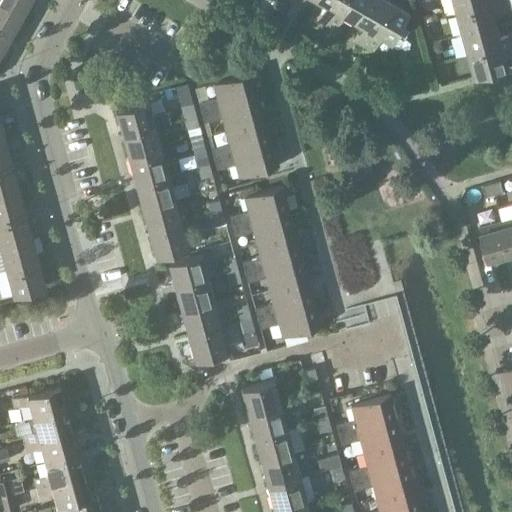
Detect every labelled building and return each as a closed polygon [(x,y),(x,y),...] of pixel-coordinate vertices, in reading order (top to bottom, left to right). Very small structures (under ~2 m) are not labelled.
[(0,0),(0,1),(22,14),(29,0),(0,0)] [(325,22),(337,0),(320,0),(324,2),(316,17),(325,22)] [(352,18),(362,0),(337,0),(325,22),(334,27),(342,13),(352,18)] [(362,43),(387,0),(362,0),(352,18),(362,24),(353,38),(362,43)] [(391,0),(387,0),(362,43),(371,48),(380,34),(390,40),(408,10),(391,0)] [(495,0),(452,0),(455,11),(495,0)] [(492,13),(508,8),(505,0),(495,0),(455,11),(461,32),(495,23),(492,13)] [(0,30),(9,36),(22,14),(0,1),(0,30)] [(466,53),(511,40),(511,30),(498,34),(495,23),(461,32),(466,53)] [(0,51),(9,36),(0,30),(0,51)] [(472,75),(506,65),(503,54),(511,51),(511,40),(466,53),(472,75)] [(202,110),(258,95),(251,71),(214,82),(218,96),(199,101),(202,110)] [(226,129),(264,118),(258,95),(202,110),(204,120),(222,115),(226,129)] [(168,110),(153,114),(149,100),(116,109),(123,134),(155,125),(156,125),(171,121),(168,110)] [(184,117),(196,113),(193,101),(181,105),(184,117)] [(188,129),(198,126),(199,125),(196,113),(184,117),(188,129)] [(214,157),(270,142),(264,118),(226,129),(230,143),(212,148),(214,157)] [(162,149),(156,125),(155,125),(123,134),(129,158),(162,149)] [(0,166),(12,163),(5,139),(0,140),(0,166)] [(214,157),(217,167),(235,162),(239,176),(277,166),(270,142),(214,157)] [(129,158),(136,182),(180,170),(178,160),(166,163),(162,149),(129,158)] [(198,165),(209,163),(206,151),(195,154),(198,165)] [(0,192),(18,188),(12,163),(0,166),(0,192)] [(201,178),(211,175),(212,175),(209,163),(198,165),(201,178)] [(184,169),(180,170),(136,182),(142,207),(175,198),(172,184),(187,180),(184,169)] [(492,181),(496,193),(504,190),(501,179),(499,180),(492,181)] [(487,195),(496,193),(492,181),(484,184),(487,195)] [(232,224),(288,209),(282,185),(244,195),(248,209),(229,214),(232,224)] [(0,218),(25,212),(18,188),(0,192),(0,218)] [(149,231),(182,222),(175,198),(142,207),(149,231)] [(208,203),(211,214),(222,211),(219,200),(208,203)] [(257,242),(294,232),(288,209),(232,224),(235,234),(253,229),(257,242)] [(214,226),(224,223),(225,223),(222,211),(211,214),(214,226)] [(0,244),(31,236),(25,212),(0,218),(0,244)] [(511,252),(511,251),(511,217),(503,220),(511,252)] [(489,258),(511,252),(503,220),(480,226),(489,258)] [(182,222),(149,231),(156,257),(189,248),(182,222)] [(244,270),(300,255),(294,232),(257,242),(260,256),(242,261),(244,270)] [(0,248),(6,269),(38,261),(31,236),(0,244),(0,248)] [(176,286),(208,277),(201,252),(169,261),(176,286)] [(269,288),(307,278),(300,255),(244,270),(247,281),(266,276),(269,288)] [(227,272),(237,269),(234,257),(224,260),(227,272)] [(38,261),(6,269),(12,294),(45,285),(38,261)] [(230,283),(240,281),(237,269),(227,272),(230,283)] [(182,310),(214,301),(208,277),(176,286),(182,310)] [(257,316),(313,301),(307,278),(269,288),(273,302),(254,307),(257,316)] [(189,334),(221,326),(214,301),(182,310),(189,334)] [(257,316),(260,326),(278,321),(282,335),(319,325),(313,301),(257,316)] [(240,320),(250,318),(247,305),(237,308),(240,320)] [(243,332),(253,329),(250,318),(240,320),(243,332)] [(221,326),(189,334),(195,359),(227,351),(221,326)] [(306,382),(317,379),(313,366),(303,369),(306,382)] [(247,411),(280,402),(273,377),(241,386),(247,411)] [(28,418),(65,408),(59,385),(27,394),(27,393),(10,398),(13,407),(29,402),(32,415),(27,417),(28,418)] [(338,432),(395,417),(388,393),(350,403),(354,417),(335,422),(338,432)] [(254,435),(286,427),(280,402),(247,411),(254,435)] [(317,418),(327,416),(324,404),(314,407),(317,418)] [(24,443),(71,430),(65,408),(28,418),(31,431),(22,434),(24,443)] [(320,431),(330,428),(331,428),(327,416),(317,418),(320,431)] [(363,450),(401,440),(395,417),(338,432),(340,442),(359,437),(363,450)] [(261,460),(293,451),(286,427),(254,435),(261,460)] [(44,460),(77,451),(71,430),(24,443),(27,451),(41,447),(44,460)] [(351,478),(407,463),(401,440),(363,450),(367,464),(348,469),(351,478)] [(36,486),(83,473),(77,451),(44,460),(48,473),(34,477),(36,486)] [(267,484),(300,475),(293,451),(261,460),(267,484)] [(330,467),(341,464),(337,453),(327,456),(330,467)] [(376,496),(413,486),(407,463),(351,478),(353,488),(372,483),(376,496)] [(334,480),(343,477),(344,477),(341,464),(330,467),(334,480)] [(56,505),(64,502),(89,496),(83,473),(36,486),(39,495),(53,491),(56,505)] [(274,508),(306,500),(300,475),(267,484),(274,508)] [(0,495),(11,493),(7,477),(0,479),(0,495)] [(409,511),(420,509),(413,486),(376,496),(379,510),(370,511),(409,511)] [(0,499),(2,506),(3,511),(5,511),(15,509),(11,493),(0,495),(0,499)] [(100,511),(95,494),(89,496),(64,502),(66,511),(100,511)] [(275,511),(309,511),(306,500),(274,508),(275,511)] [(342,511),(353,511),(351,501),(340,504),(342,511)]
